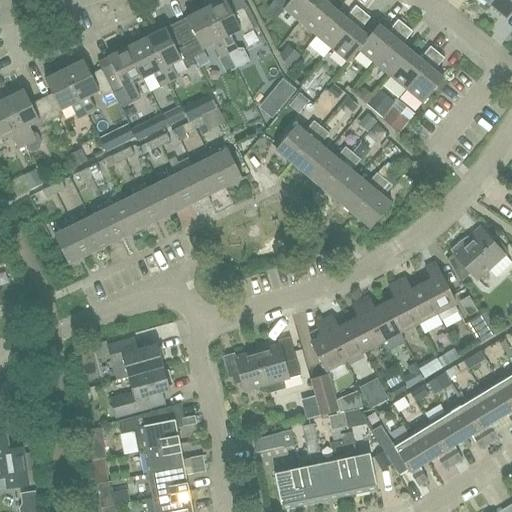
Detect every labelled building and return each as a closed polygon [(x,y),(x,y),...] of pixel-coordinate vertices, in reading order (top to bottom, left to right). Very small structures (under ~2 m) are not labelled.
[(225,0),(221,0),(205,8),(228,53),(235,68),(249,61),(243,49),(237,48),(230,35),(240,30),(242,34),(254,28),(244,7),(232,13),(225,0)] [(290,0),(283,9),(299,22),(317,0),(290,0)] [(330,0),(317,0),(299,22),(315,36),(336,11),(328,3),(330,0)] [(511,0),(493,0),(489,5),(506,18),(511,11),(511,0)] [(336,11),(315,36),(332,49),(363,11),(355,5),(345,18),(336,11)] [(228,53),(205,8),(186,18),(193,32),(183,37),(194,58),(204,53),(202,49),(212,44),(219,57),(228,53)] [(363,11),(332,49),(348,62),(358,50),(368,37),(360,30),(370,18),(363,11)] [(368,37),(358,50),(374,63),(405,25),(398,19),(387,32),(378,24),(368,37)] [(405,25),(374,63),(390,77),(410,51),(402,44),(412,31),(405,25)] [(194,58),(183,37),(172,42),(165,28),(146,38),(169,83),(177,78),(171,65),(181,59),(183,64),(194,58)] [(146,38),(127,47),(143,78),(153,73),(159,87),(169,83),(146,38)] [(277,56),(287,70),(299,56),(287,45),(277,56)] [(419,58),(410,51),(390,77),(406,89),(437,52),(430,46),(419,58)] [(101,68),(100,68),(111,90),(115,97),(125,92),(130,102),(139,97),(133,83),(143,78),(127,47),(108,57),(115,71),(106,76),(101,68)] [(320,81),(334,59),(324,52),(309,74),(320,81)] [(444,58),(437,52),(406,89),(422,103),(443,78),(434,70),(444,58)] [(208,62),(204,53),(194,58),(198,67),(208,62)] [(111,90),(100,68),(90,74),(83,60),(64,70),(86,114),(95,110),(88,96),(97,92),(99,96),(111,90)] [(86,114),(64,70),(44,79),(52,93),(41,98),(46,109),(52,120),(62,115),(60,110),(70,105),(77,119),(86,114)] [(268,88),(285,103),(296,91),(278,76),(268,88)] [(210,102),(222,96),(215,80),(203,86),(210,102)] [(343,92),(333,83),(327,90),(337,99),(343,92)] [(357,96),(366,103),(373,96),(364,88),(357,96)] [(27,144),(31,152),(38,149),(41,141),(37,134),(32,132),(29,126),(39,121),(41,125),(52,120),(46,109),(41,98),(31,103),(24,89),(4,99),(11,112),(15,120),(27,144)] [(382,118),(391,107),(377,94),(368,105),(382,118)] [(357,104),(347,95),(341,102),(351,111),(357,104)] [(11,112),(4,99),(0,100),(0,146),(3,145),(1,140),(11,135),(18,148),(22,146),(27,144),(15,120),(11,112)] [(198,116),(192,102),(183,107),(190,120),(198,116)] [(179,105),(161,114),(168,127),(186,118),(179,105)] [(412,118),(396,105),(384,118),(399,132),(412,118)] [(376,122),(367,113),(359,123),(368,131),(376,122)] [(200,116),(182,125),(186,133),(197,127),(204,124),(200,116)] [(313,120),(304,132),(296,125),(275,150),(291,163),(321,126),(313,120)] [(208,131),(204,124),(197,127),(201,135),(208,131)] [(188,137),(182,126),(174,129),(180,141),(188,137)] [(329,133),(321,126),(291,163),(307,176),(327,151),(320,144),(329,133)] [(166,133),(147,142),(151,150),(170,141),(166,133)] [(362,140),(355,149),(364,156),(371,148),(362,140)] [(336,157),(327,151),(307,176),(323,189),(353,153),(345,146),(336,157)] [(130,147),(111,156),(115,164),(134,154),(130,147)] [(206,152),(224,187),(242,178),(227,149),(217,154),(214,148),(206,152)] [(75,167),(87,161),(81,149),(69,155),(75,167)] [(201,155),(204,160),(192,166),(206,196),(224,187),(206,152),(201,155)] [(360,159),(353,153),(323,189),(338,202),(359,177),(351,170),(360,159)] [(408,169),(413,163),(405,157),(400,163),(408,169)] [(359,177),(338,202),(354,215),(388,175),(394,167),(388,162),(385,166),(384,165),(377,173),(376,172),(367,183),(359,177)] [(96,163),(77,173),(81,181),(99,171),(96,163)] [(179,165),(172,169),(189,204),(206,196),(192,166),(182,171),(179,165)] [(23,175),(31,189),(42,184),(35,169),(23,175)] [(169,178),(157,183),(172,213),(189,204),(172,169),(166,172),(169,178)] [(395,180),(388,175),(354,215),(370,228),(391,203),(383,196),(395,180)] [(61,180),(42,190),(46,198),(65,188),(61,180)] [(145,182),(137,186),(154,221),(172,213),(157,183),(148,188),(145,182)] [(134,195),(123,200),(137,230),(154,221),(137,186),(132,189),(134,195)] [(137,230),(123,200),(113,205),(110,199),(103,203),(120,238),(137,230)] [(99,212),(88,217),(103,247),(120,238),(103,203),(97,206),(99,212)] [(76,217),(69,220),(86,255),(103,247),(88,217),(79,222),(76,217)] [(63,223),(65,229),(53,234),(68,264),(86,255),(69,220),(63,223)] [(450,250),(453,254),(476,280),(504,255),(509,251),(500,242),(496,246),(479,227),(468,237),(470,239),(463,245),(459,241),(450,250)] [(421,284),(436,314),(437,313),(441,320),(458,312),(454,305),(455,304),(433,262),(424,267),(431,279),(421,284)] [(436,314),(421,284),(411,289),(404,277),(396,281),(418,323),(436,314)] [(394,298),(384,303),(400,333),(418,323),(396,281),(388,286),(394,298)] [(374,308),(368,296),(360,300),(381,342),(386,352),(405,342),(400,333),(384,303),(374,308)] [(381,342),(360,300),(351,305),(357,317),(348,322),(363,352),(381,342)] [(466,323),(479,344),(493,335),(480,314),(466,323)] [(363,352),(348,322),(337,327),(331,315),(323,319),(345,361),(363,352)] [(345,361),(323,319),(315,324),(321,336),(310,341),(326,371),(345,361)] [(277,345),(256,351),(267,384),(269,393),(285,388),(282,380),(300,375),(289,337),(276,341),(277,345)] [(134,338),(107,345),(117,380),(128,377),(145,372),(163,367),(156,344),(137,349),(134,338)] [(446,364),(458,356),(453,348),(436,358),(441,367),(446,364)] [(267,384),(256,351),(235,357),(234,353),(222,356),(228,378),(240,375),(244,391),(267,384)] [(462,361),(467,370),(476,364),(470,356),(462,361)] [(455,365),(427,382),(435,396),(453,385),(449,379),(460,372),(455,365)] [(145,372),(128,377),(132,392),(110,398),(115,418),(153,407),(150,395),(169,390),(163,367),(145,372)] [(511,371),(498,380),(511,403),(511,371)] [(310,379),(320,416),(339,411),(329,374),(310,379)] [(416,381),(412,374),(402,379),(407,386),(416,381)] [(511,403),(498,380),(480,391),(497,419),(506,413),(511,423),(511,403)] [(394,395),(405,389),(401,381),(390,388),(394,395)] [(427,394),(422,385),(411,392),(416,401),(427,394)] [(370,409),(387,400),(382,389),(364,398),(368,406),(370,409)] [(480,391),(463,401),(489,444),(497,438),(489,424),(497,419),(480,391)] [(408,405),(403,397),(392,404),(397,412),(408,405)] [(489,444),(463,401),(445,412),(462,440),(471,434),(480,449),(489,444)] [(341,413),(344,427),(344,428),(365,424),(355,409),(341,412),(341,413)] [(144,451),(179,444),(174,419),(161,422),(158,410),(118,422),(120,434),(134,432),(138,451),(143,450),(144,451)] [(445,412),(428,422),(454,465),(463,459),(454,445),(462,440),(445,412)] [(329,430),(344,427),(341,413),(326,416),(329,430)] [(178,419),(180,427),(196,424),(194,416),(178,419)] [(392,442),(400,436),(388,418),(380,423),(392,442)] [(454,465),(428,422),(411,433),(428,461),(436,456),(445,470),(454,465)] [(302,426),(307,454),(319,452),(314,424),(302,426)] [(428,461),(411,433),(392,444),(381,426),(371,432),(389,462),(399,456),(409,472),(410,472),(418,486),(428,481),(419,466),(428,461)] [(91,428),(92,438),(106,437),(105,427),(91,428)] [(282,432),(253,440),(255,451),(294,444),(291,430),(282,432)] [(352,433),(340,435),(341,441),(345,458),(353,494),(377,489),(369,453),(357,456),(352,433)] [(6,435),(0,436),(0,476),(5,476),(6,488),(28,484),(23,452),(9,453),(6,435)] [(184,467),(179,444),(144,451),(148,474),(184,467)] [(374,457),(381,469),(389,464),(382,452),(374,457)] [(187,466),(204,463),(202,455),(186,458),(187,466)] [(353,494),(345,458),(322,463),(329,499),(353,494)] [(104,459),(91,461),(94,484),(109,480),(104,459)] [(204,463),(187,466),(189,474),(205,471),(204,463)] [(322,463),(298,468),(306,504),(329,499),(322,463)] [(188,491),(184,467),(148,474),(153,498),(188,491)] [(306,504),(298,468),(274,473),(281,509),(306,504)] [(101,507),(102,507),(114,505),(111,481),(98,484),(101,507)] [(20,511),(39,511),(36,491),(22,493),(23,502),(20,507),(20,511)] [(192,511),(188,491),(153,498),(155,511),(192,511)]
